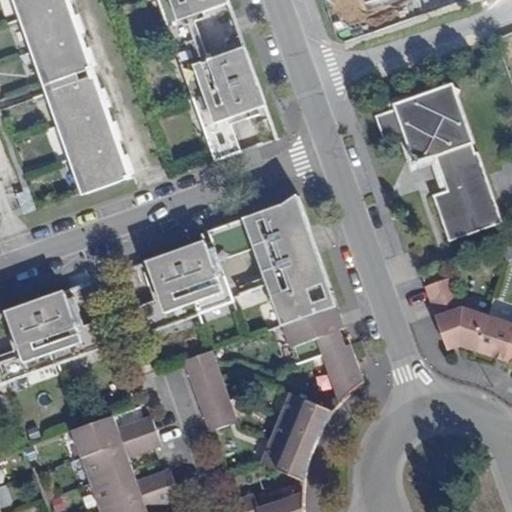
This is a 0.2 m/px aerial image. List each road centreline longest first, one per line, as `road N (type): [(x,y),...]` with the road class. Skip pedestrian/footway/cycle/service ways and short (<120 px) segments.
road 1 (residential): [(326,152),(0,267)]
road 2 (residential): [(326,152),(424,415)]
road 3 (residential): [(299,78),(511,4)]
road 4 (residential): [(161,386),(206,511)]
